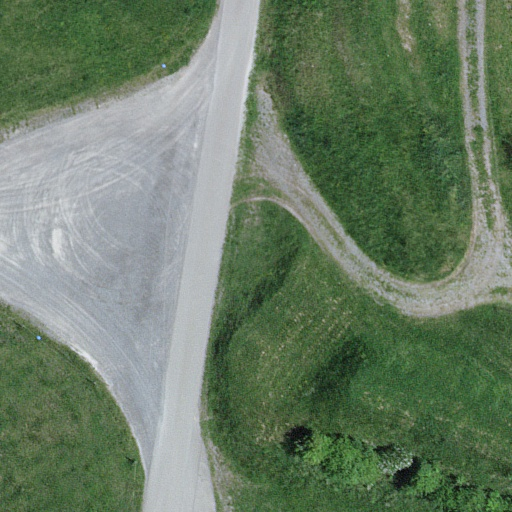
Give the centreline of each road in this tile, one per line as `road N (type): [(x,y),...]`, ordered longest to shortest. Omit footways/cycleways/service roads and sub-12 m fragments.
road 1 (track): [(177,511),(250,0)]
road 2 (track): [(148,511),(187,440),(0,280)]
road 3 (track): [(0,181),(134,134),(248,15)]
